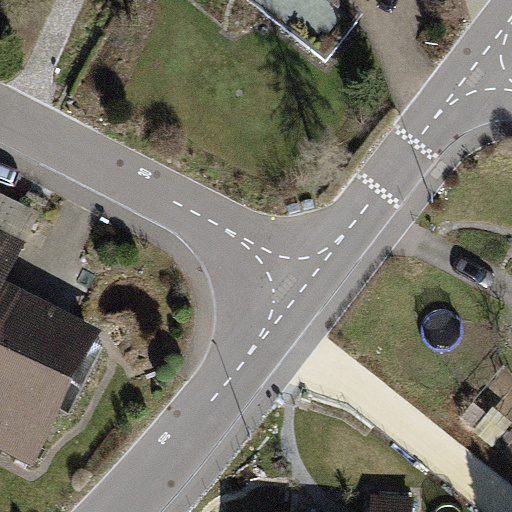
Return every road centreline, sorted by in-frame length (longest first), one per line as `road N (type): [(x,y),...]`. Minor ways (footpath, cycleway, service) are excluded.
road 1 (residential): [(302,290),(209,222),(0,112)]
road 2 (residential): [(302,290),(131,511)]
road 3 (residential): [(473,70),(302,290)]
